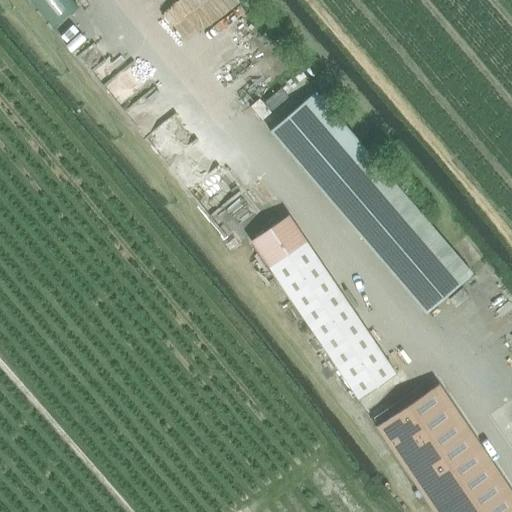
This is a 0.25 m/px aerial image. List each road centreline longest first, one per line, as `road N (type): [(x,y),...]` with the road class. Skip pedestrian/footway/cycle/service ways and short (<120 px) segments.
road 1 (unclassified): [(511,467),(438,355),(133,0)]
road 2 (track): [(130,511),(0,363)]
